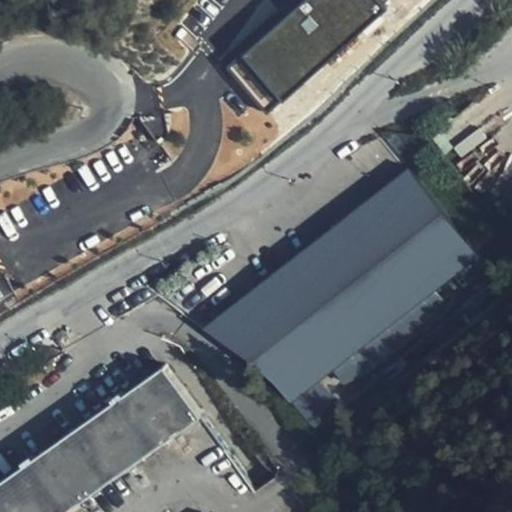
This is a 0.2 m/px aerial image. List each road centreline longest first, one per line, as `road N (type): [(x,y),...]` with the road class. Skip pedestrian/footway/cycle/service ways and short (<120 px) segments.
road 1 (tertiary): [(0,166),(83,139),(97,131),(108,105),(92,73),(78,67),(56,61),(0,68)]
road 2 (unknown): [(108,105),(198,70),(277,0)]
